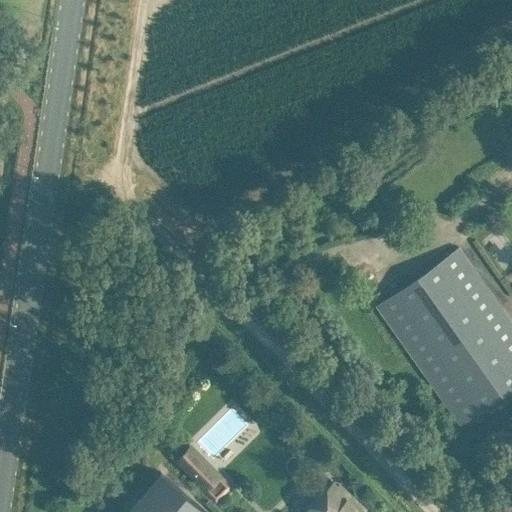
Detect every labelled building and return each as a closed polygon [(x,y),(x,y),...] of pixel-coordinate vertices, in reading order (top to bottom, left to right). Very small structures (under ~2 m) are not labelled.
[(511,323),(458,246),(392,292),(376,304),(461,424),(511,387),(511,323)] [(222,472),(192,442),(176,459),(206,489),(222,472)] [(161,469),(122,511),(209,511),(210,511),(161,469)] [(97,504),(108,485),(98,480),(88,499),(97,504)] [(307,509),(310,511),(361,511),(346,497),(348,493),(339,484),(335,486),(332,483),(307,509)]
